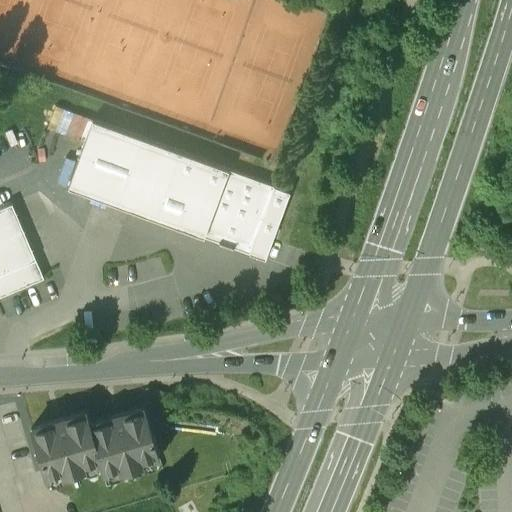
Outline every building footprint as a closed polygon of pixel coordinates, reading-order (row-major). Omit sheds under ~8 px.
[(57,103),(51,125),(66,129),(72,107),(57,103)] [(82,116),(65,162),(74,165),(91,119),(82,116)] [(289,191),(92,118),(67,186),(128,208),(142,169),(217,197),(263,214),(279,220),(289,191)] [(217,197),(142,169),(128,208),(203,236),(205,230),(217,197)] [(263,214),(217,197),(205,230),(251,247),(263,214)] [(0,294),(43,277),(11,202),(0,207),(0,294)] [(251,247),(249,253),(264,258),(279,220),(263,214),(251,247)] [(89,423),(100,461),(103,473),(119,468),(120,470),(143,463),(142,461),(159,457),(144,407),(89,423)] [(100,461),(89,423),(86,411),(31,427),(45,477),(62,472),(62,474),(85,468),(85,466),(100,461)]
